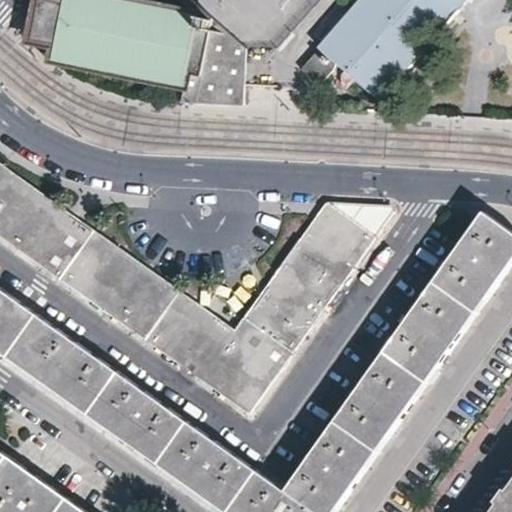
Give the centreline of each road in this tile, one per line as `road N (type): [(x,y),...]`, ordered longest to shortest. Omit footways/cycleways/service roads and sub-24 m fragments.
road 1 (residential): [(0,254),(261,444),(413,221),(419,182)]
road 2 (residential): [(0,109),(69,156),(123,171),(419,182)]
road 3 (residential): [(184,511),(0,386)]
road 4 (unknown): [(264,176),(246,232),(211,245),(173,221),(171,173)]
